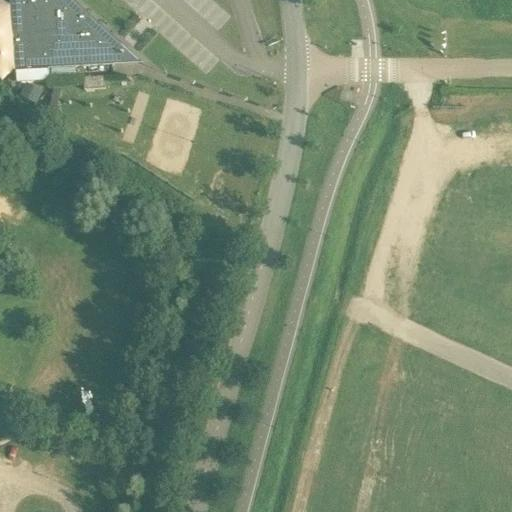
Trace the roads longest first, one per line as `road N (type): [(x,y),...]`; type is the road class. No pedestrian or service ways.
road 1 (unclassified): [(195,511),(284,175),(295,66)]
road 2 (track): [(376,318),(373,273),(418,131),(416,69)]
road 3 (unclassified): [(295,66),(511,68)]
road 4 (track): [(511,377),(352,307)]
